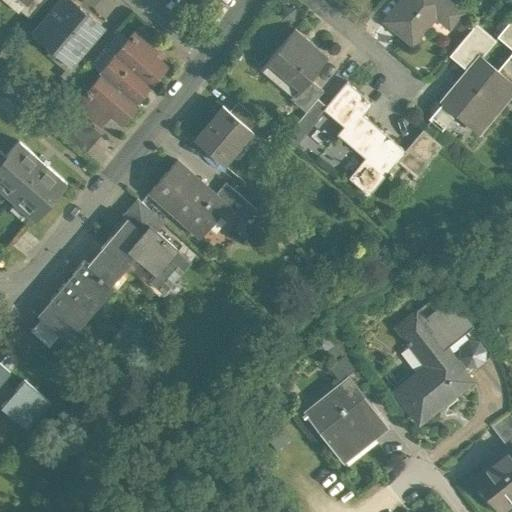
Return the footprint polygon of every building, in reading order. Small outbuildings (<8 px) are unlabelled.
[(29,0),(26,3),(25,3),(19,10),(29,19),(44,0),(29,0)] [(70,0),(60,0),(34,31),(71,62),(101,26),(70,0)] [(446,0),(400,0),(384,21),(412,43),(435,16),(449,27),(461,12),(446,0)] [(479,60),(477,62),(457,45),(449,55),(467,70),(443,100),(476,127),(504,94),(508,97),(511,92),(511,22),(509,20),(496,35),(511,48),(511,50),(494,72),(479,60)] [(476,23),(457,45),(477,62),(479,60),(495,40),(476,23)] [(130,37),(150,54),(151,54),(160,43),(140,25),(130,37)] [(327,57),(293,29),(259,69),(291,96),(295,91),(297,92),(308,79),(327,57)] [(150,54),(130,37),(115,54),(148,82),(164,64),(151,54),(150,54)] [(148,82),(115,54),(100,72),(102,73),(133,100),(148,82)] [(102,73),(85,94),(87,96),(78,108),(97,124),(108,111),(119,120),(135,101),(133,100),(102,73)] [(308,79),(297,92),(295,91),(291,96),(289,98),(305,111),(316,98),(322,90),(308,79)] [(371,103),(346,81),(325,106),(322,109),(323,110),(343,126),(336,134),(368,160),(352,180),(368,193),(394,162),(395,162),(407,148),(406,147),(404,149),(362,114),(371,103)] [(305,111),(281,139),(292,147),(323,110),(322,109),(325,106),(316,98),(305,111)] [(222,105),(214,113),(216,114),(194,139),(220,161),(248,129),(248,128),(239,120),(222,105)] [(270,129),(248,110),(239,120),(248,128),(248,129),(261,140),(270,129)] [(101,135),(81,118),(73,126),(93,143),(101,135)] [(93,143),(73,126),(65,135),(85,152),(93,143)] [(441,144),(422,128),(406,147),(407,148),(425,163),(441,144)] [(37,160),(18,143),(4,158),(0,162),(0,190),(33,220),(65,184),(45,167),(48,164),(40,157),(37,160)] [(214,193),(176,160),(148,192),(198,236),(225,205),(226,204),(214,193)] [(255,209),(224,182),(214,193),(226,204),(225,205),(241,218),(245,221),(248,218),(249,219),(251,218),(249,216),(255,209)] [(83,259),(36,313),(40,316),(58,332),(65,338),(111,284),(109,282),(133,254),(153,272),(148,278),(161,290),(188,259),(155,230),(163,220),(136,197),(121,215),(124,218),(86,262),(83,259)] [(249,219),(248,218),(245,221),(241,218),(233,227),(246,238),(257,226),(249,219)] [(469,326),(441,291),(417,311),(444,346),(469,326)] [(444,346),(417,311),(397,326),(409,341),(406,343),(408,346),(411,344),(428,365),(394,392),(418,422),(471,379),(444,346)] [(58,332),(40,316),(29,329),(47,344),(58,332)] [(469,326),(444,346),(467,374),(492,354),(469,326)] [(336,340),(324,349),(332,358),(343,349),(336,340)] [(66,383),(17,341),(7,353),(13,358),(6,367),(9,370),(17,361),(56,395),(66,383)] [(374,387),(349,355),(337,365),(346,377),(347,376),(364,396),(374,387)] [(49,400),(23,377),(14,388),(2,378),(9,370),(6,367),(0,362),(0,391),(5,396),(0,402),(0,403),(1,405),(3,402),(27,422),(24,425),(26,426),(49,400)] [(364,396),(347,376),(346,377),(302,412),(343,463),(388,426),(364,396)] [(511,439),(511,411),(510,410),(491,425),(506,444),(511,439)] [(511,444),(472,477),(495,505),(511,491),(511,444)]
